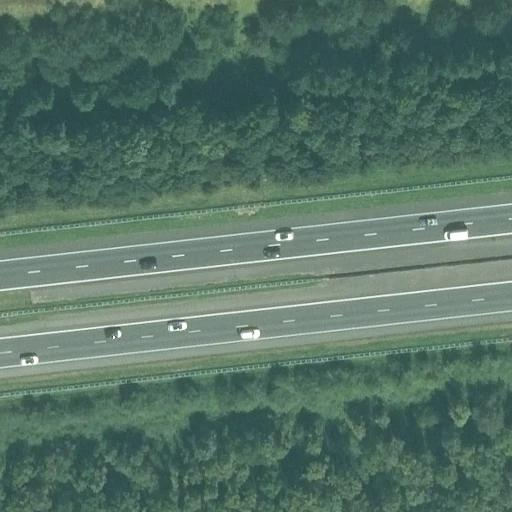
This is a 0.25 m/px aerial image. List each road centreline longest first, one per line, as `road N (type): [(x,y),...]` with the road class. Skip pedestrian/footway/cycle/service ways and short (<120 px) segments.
road 1 (motorway): [(0,353),(511,296)]
road 2 (motorway): [(511,219),(0,276)]
